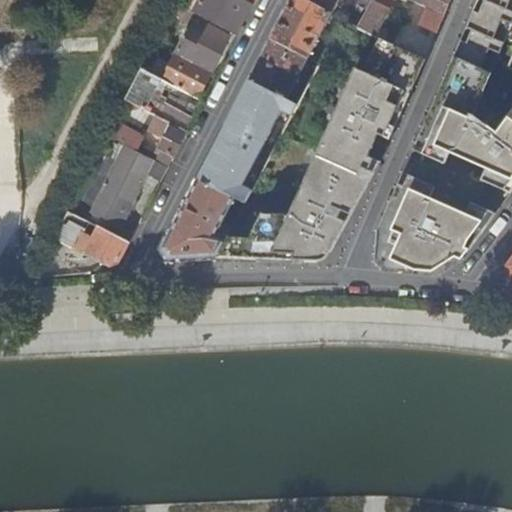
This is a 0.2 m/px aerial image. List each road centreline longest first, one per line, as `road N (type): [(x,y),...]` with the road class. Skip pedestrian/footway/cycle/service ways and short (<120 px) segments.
road 1 (residential): [(280,0),(136,285),(339,283)]
road 2 (residential): [(463,0),(339,283)]
road 3 (residential): [(339,283),(468,294),(511,233)]
